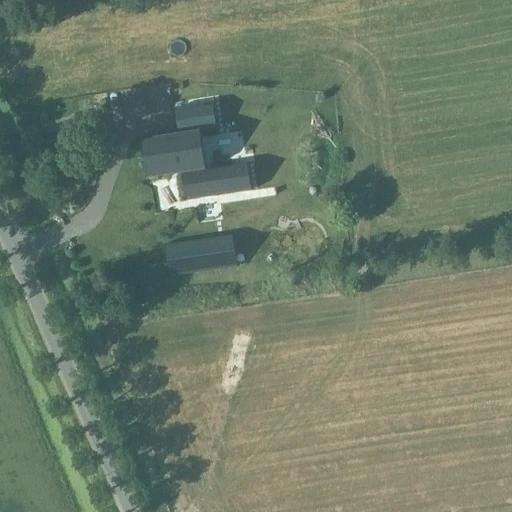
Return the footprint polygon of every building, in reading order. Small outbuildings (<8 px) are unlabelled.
[(248,124),(261,124),(262,98),(249,98),(248,124)] [(180,110),(175,111),(176,112),(180,133),(179,133),(179,134),(201,131),(217,129),(217,127),(216,127),(213,106),(214,106),(214,105),(180,110)] [(179,134),(141,140),(147,179),(182,174),(183,176),(187,199),(186,199),(186,201),(252,191),(252,189),(251,189),(248,166),(248,164),(207,170),(201,131),(179,134)] [(122,186),(124,235),(159,233),(157,185),(122,186)] [(233,236),(165,246),(165,247),(166,247),(171,276),(170,276),(170,277),(238,267),(237,266),(236,266),(232,237),(233,237),(233,236)]
